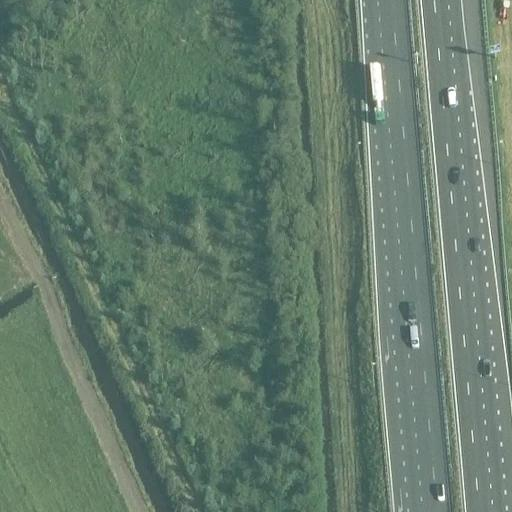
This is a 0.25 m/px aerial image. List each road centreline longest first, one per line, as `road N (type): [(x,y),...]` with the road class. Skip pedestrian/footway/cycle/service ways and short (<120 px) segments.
road 1 (motorway): [(383,0),(429,511)]
road 2 (motorway): [(485,511),(440,0)]
road 3 (track): [(0,88),(199,511)]
road 4 (track): [(0,198),(142,511)]
